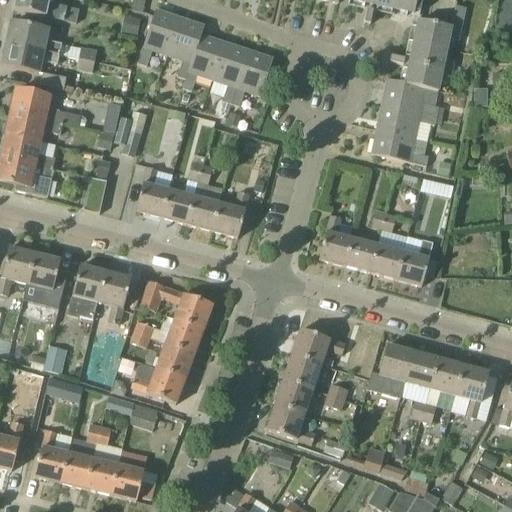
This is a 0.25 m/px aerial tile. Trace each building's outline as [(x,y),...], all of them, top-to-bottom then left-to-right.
[(47,8),(48,0),(15,0),(13,12),(63,23),(75,26),(79,12),(66,9),(55,7),(52,9),(47,8)] [(371,0),(370,7),(391,12),(393,0),(371,0)] [(393,0),(391,12),(413,16),(414,13),(420,14),(422,0),(420,0),(393,0)] [(413,44),(446,51),(449,41),(458,43),(465,10),(455,8),(451,30),(417,22),(413,44)] [(167,58),(179,21),(155,13),(137,66),(146,69),(152,53),(167,58)] [(511,15),(496,15),(495,30),(511,31),(511,15)] [(124,18),(120,34),(136,37),(140,22),(124,18)] [(204,29),(179,21),(167,58),(182,63),(177,79),(185,82),(200,37),(201,38),(204,29)] [(78,62),(80,50),(61,47),(45,43),(47,32),(11,24),(6,46),(58,58),(78,62)] [(224,45),(201,38),(200,37),(185,82),(182,91),(191,94),(196,78),(212,83),(224,45)] [(444,62),(446,51),(413,44),(408,65),(451,74),(454,64),(444,62)] [(230,107),(248,53),(224,45),(212,83),(227,88),(222,104),(230,107)] [(56,67),(58,58),(6,46),(1,68),(38,75),(41,63),(56,67)] [(80,50),(78,62),(94,65),(96,53),(80,50)] [(248,53),(230,107),(239,110),(244,94),(260,99),(273,61),(248,53)] [(91,77),(94,65),(78,62),(76,73),(91,77)] [(408,65),(404,86),(404,87),(437,94),(440,83),(449,85),(451,74),(408,65)] [(65,81),(42,76),(40,86),(63,92),(65,81)] [(387,82),(381,107),(436,119),(438,110),(434,109),(437,94),(404,87),(404,86),(387,82)] [(487,109),(487,91),(474,91),(474,108),(487,109)] [(11,114),(62,126),(62,125),(84,130),(85,119),(46,111),(49,99),(16,92),(16,93),(13,93),(10,104),(13,105),(11,114)] [(435,128),(436,119),(381,107),(376,132),(415,140),(426,143),(430,127),(435,128)] [(60,137),(62,126),(11,114),(9,125),(6,124),(3,137),(39,145),(41,133),(60,137)] [(144,118),(134,115),(131,124),(121,121),(114,144),(125,147),(123,156),(133,158),(144,118)] [(243,120),(230,117),(228,127),(240,131),(243,120)] [(104,123),(102,134),(114,136),(116,126),(106,123),(104,123)] [(412,156),(415,140),(376,132),(371,157),(426,169),(428,159),(412,156)] [(113,138),(100,135),(96,150),(109,153),(113,138)] [(36,157),(39,145),(3,137),(0,149),(3,150),(1,160),(53,171),(54,162),(55,160),(36,157)] [(52,175),(53,171),(1,160),(0,165),(0,184),(29,191),(32,178),(50,182),(52,175)] [(96,174),(107,177),(110,165),(98,163),(96,174)] [(437,175),(437,177),(438,177),(448,179),(450,166),(444,165),(440,164),(439,164),(437,175)] [(198,185),(203,168),(195,166),(190,182),(198,185)] [(206,187),(211,174),(212,171),(203,168),(198,185),(206,187)] [(161,220),(168,193),(153,188),(157,173),(147,170),(135,214),(161,220)] [(91,180),(83,212),(99,217),(108,184),(91,180)] [(438,197),(438,199),(449,202),(452,189),(441,186),(441,188),(438,197)] [(186,227),(194,199),(168,193),(161,220),(186,227)] [(219,206),(211,234),(237,241),(249,197),(239,194),(234,210),(219,206)] [(211,234),(219,206),(194,199),(186,227),(211,234)] [(381,233),(386,216),(376,213),(371,230),(381,233)] [(511,213),(503,214),(504,227),(511,225),(511,213)] [(386,216),(381,233),(390,236),(395,219),(386,216)] [(344,269),(351,241),(336,237),(341,221),(330,218),(318,262),(344,269)] [(369,276),(377,248),(351,241),(344,269),(369,276)] [(402,255),(395,283),(421,289),(433,246),(422,243),(418,259),(402,255)] [(395,283),(402,255),(377,248),(369,276),(395,283)] [(26,287),(34,256),(8,250),(0,281),(0,297),(7,299),(11,283),(26,287)] [(34,256),(26,287),(42,291),(38,307),(48,309),(60,263),(34,256)] [(98,305),(105,275),(79,268),(67,318),(78,321),(79,318),(93,322),(98,305)] [(105,275),(98,305),(112,309),(108,325),(118,327),(130,281),(105,275)] [(179,307),(173,322),(173,323),(203,333),(212,308),(165,290),(148,284),(139,307),(155,313),(160,300),(179,307)] [(194,358),(203,333),(173,323),(173,322),(167,320),(162,334),(154,331),(150,342),(164,347),(194,358)] [(132,335),(148,341),(152,330),(136,325),(132,335)] [(291,358),(321,368),(326,353),(341,358),(345,348),(299,332),(291,358)] [(145,350),(148,341),(132,335),(129,345),(145,350)] [(155,371),(185,382),(194,358),(164,347),(155,371)] [(404,385),(412,355),(386,348),(378,378),(371,376),(366,392),(398,400),(403,385),(404,385)] [(60,375),(63,354),(47,351),(43,373),(60,375)] [(429,392),(437,361),(412,355),(404,385),(429,392)] [(30,369),(42,373),(42,372),(45,361),(33,358),(30,369)] [(312,393),(321,368),(291,358),(283,382),(312,393)] [(454,399),(462,368),(437,361),(429,392),(426,406),(425,406),(420,425),(430,427),(439,394),(454,399)] [(470,403),(467,411),(465,419),(476,422),(488,375),(462,368),(454,399),(470,403)] [(175,407),(185,382),(155,371),(150,386),(134,380),(131,390),(175,407)] [(31,376),(23,407),(36,410),(43,379),(31,376)] [(511,381),(511,382),(503,412),(499,428),(509,431),(511,420),(511,381)] [(60,402),(64,385),(49,382),(45,399),(60,402)] [(122,384),(115,382),(111,395),(123,399),(126,391),(122,384)] [(304,417),(312,393),(283,382),(274,407),(304,417)] [(347,393),(330,387),(327,397),(344,403),(347,393)] [(341,412),(344,403),(327,397),(324,407),(341,412)] [(420,425),(425,406),(415,403),(410,422),(420,425)] [(299,432),(304,417),(274,407),(266,433),(311,448),(314,438),(299,432)] [(128,426),(151,434),(157,418),(133,410),(128,426)] [(494,415),(491,426),(499,428),(503,412),(495,410),(494,415)] [(0,438),(0,471),(11,474),(23,427),(12,425),(8,441),(0,438)] [(96,447),(101,430),(90,427),(85,444),(96,447)] [(101,430),(96,447),(105,449),(110,433),(101,430)] [(60,486),(68,455),(52,452),(56,436),(46,433),(34,480),(60,486)] [(345,448),(328,442),(323,454),(341,460),(345,448)] [(147,458),(136,455),(121,451),(117,468),(118,468),(111,498),(136,504),(143,475),(162,479),(164,472),(145,467),(147,458)] [(384,457),(369,452),(364,470),(378,475),(384,457)] [(460,467),(466,457),(457,452),(451,462),(460,467)] [(270,465),(289,471),(293,459),(274,453),(270,465)] [(491,472),(498,461),(485,454),(479,465),(491,472)] [(60,486),(85,492),(92,462),(68,455),(60,486)] [(92,462),(85,492),(111,498),(118,468),(117,468),(92,462)] [(309,477),(313,480),(320,472),(312,465),(308,470),(309,477)] [(477,469),(471,479),(482,486),(488,476),(477,469)] [(403,495),(423,502),(428,487),(424,485),(427,477),(411,472),(403,495)] [(336,483),(343,488),(350,477),(343,473),(336,483)] [(385,507),(393,494),(376,484),(368,497),(385,507)] [(451,507),(461,491),(451,485),(441,501),(451,507)] [(403,511),(412,498),(400,495),(388,511),(403,511)] [(267,511),(268,511),(255,502),(246,497),(236,511),(267,511)] [(424,502),(418,511),(433,511),(440,501),(425,497),(424,502)] [(412,498),(403,511),(418,511),(424,502),(412,498)] [(503,510),(507,511),(511,511),(511,501),(508,500),(503,510)]
